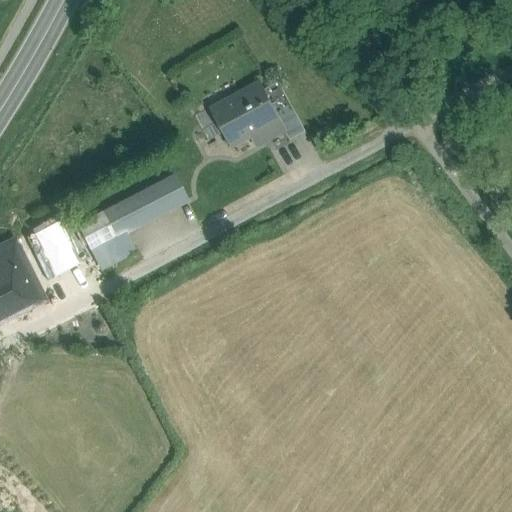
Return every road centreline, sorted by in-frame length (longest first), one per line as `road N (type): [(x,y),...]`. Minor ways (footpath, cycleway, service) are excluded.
road 1 (unclassified): [(0,345),(412,123)]
road 2 (unclassified): [(511,254),(412,123)]
road 3 (unclassified): [(321,0),(412,123)]
road 4 (secondary): [(63,0),(0,111)]
